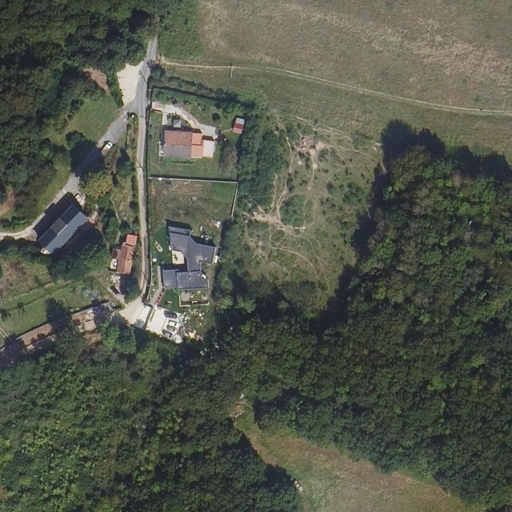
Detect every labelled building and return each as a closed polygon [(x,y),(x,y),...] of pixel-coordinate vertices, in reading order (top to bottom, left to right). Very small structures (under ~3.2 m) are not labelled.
[(162,159),(199,167),(205,143),(168,135),(162,159)] [(205,143),(199,167),(213,170),(214,167),(226,169),(229,153),(215,150),(216,145),(205,143)] [(54,254),(88,219),(74,205),(40,240),(45,246),(51,252),(54,254)] [(136,244),(137,236),(129,234),(127,243),(136,244)] [(192,239),(171,234),(171,250),(181,253),(187,261),(187,274),(178,273),(177,270),(161,269),(161,286),(175,287),(175,290),(205,291),(204,283),(199,275),(199,264),(211,267),(216,252),(197,246),(192,239)] [(130,275),(135,247),(124,245),(118,272),(130,275)] [(51,252),(45,246),(41,250),(47,256),(51,252)]
